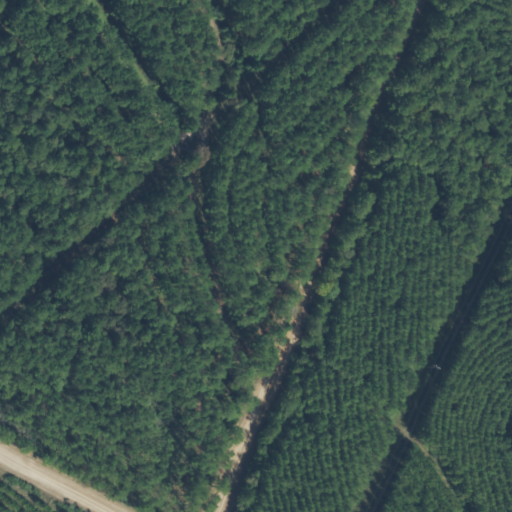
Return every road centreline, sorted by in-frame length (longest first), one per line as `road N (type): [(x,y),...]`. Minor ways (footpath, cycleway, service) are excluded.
road 1 (residential): [(218,511),(267,390),(277,310),(317,265),(433,0)]
road 2 (residential): [(422,149),(228,0)]
road 3 (residential): [(0,443),(128,511)]
